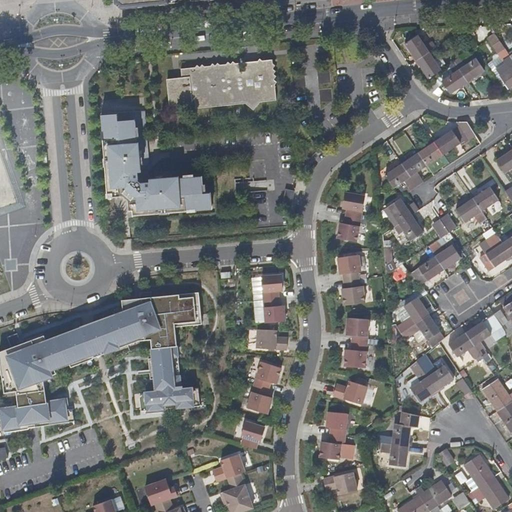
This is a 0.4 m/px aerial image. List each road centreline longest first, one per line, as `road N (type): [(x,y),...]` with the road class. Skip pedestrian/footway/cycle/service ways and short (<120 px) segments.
road 1 (residential): [(302,247),(313,336),(288,433),(293,511)]
road 2 (secondary): [(356,12),(106,37)]
road 3 (residential): [(302,247),(305,207),(320,171),(416,98)]
road 4 (residential): [(302,247),(108,266)]
road 5 (unknown): [(312,187),(276,179),(254,147),(157,149)]
road 6 (residential): [(82,238),(72,75)]
road 7 (residential): [(50,79),(67,224),(61,240)]
